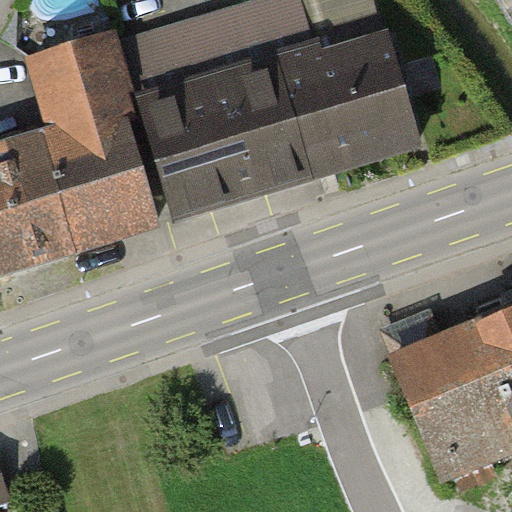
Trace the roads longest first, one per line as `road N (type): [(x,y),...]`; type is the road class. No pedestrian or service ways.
road 1 (primary): [(289,275),(0,375)]
road 2 (residential): [(289,275),(379,511)]
road 3 (primary): [(511,196),(289,275)]
